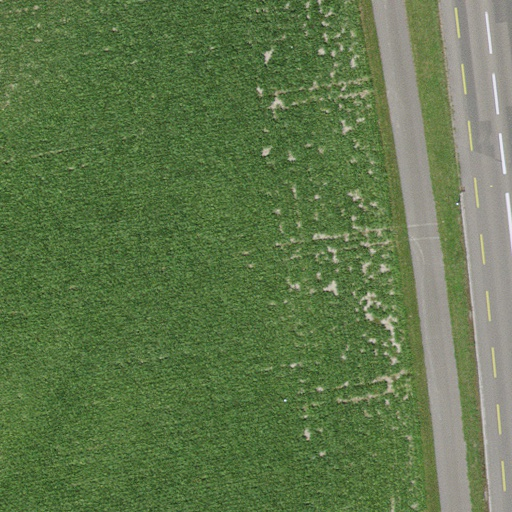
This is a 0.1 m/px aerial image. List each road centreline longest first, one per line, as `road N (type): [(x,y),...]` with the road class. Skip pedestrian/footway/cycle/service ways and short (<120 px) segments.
road 1 (track): [(393,0),(462,511)]
road 2 (primary): [(511,220),(485,0)]
